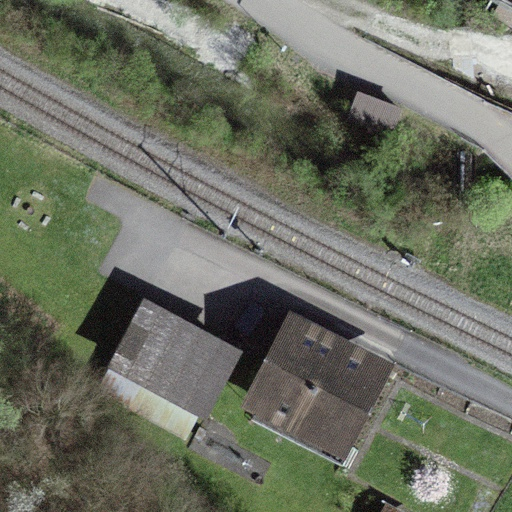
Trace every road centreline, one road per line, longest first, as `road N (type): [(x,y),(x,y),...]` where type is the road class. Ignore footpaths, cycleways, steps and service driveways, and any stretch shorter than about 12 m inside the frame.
road 1 (residential): [(498,129),(358,63),(256,0)]
road 2 (unknown): [(466,282),(379,72)]
road 3 (unclassified): [(511,403),(386,339)]
